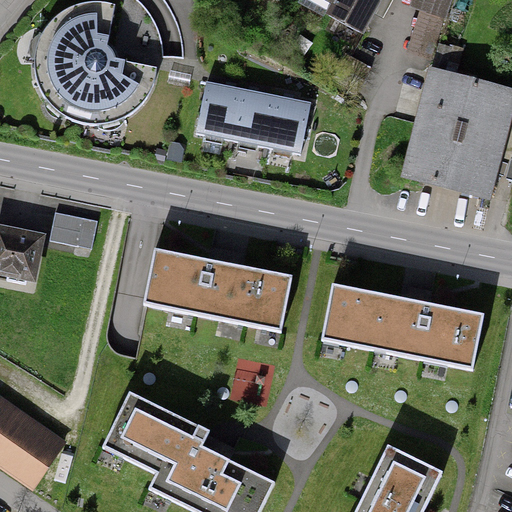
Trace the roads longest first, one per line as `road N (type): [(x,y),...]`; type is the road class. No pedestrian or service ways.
road 1 (secondary): [(511,261),(0,159)]
road 2 (unknown): [(347,228),(388,16)]
road 3 (residential): [(475,511),(511,349)]
